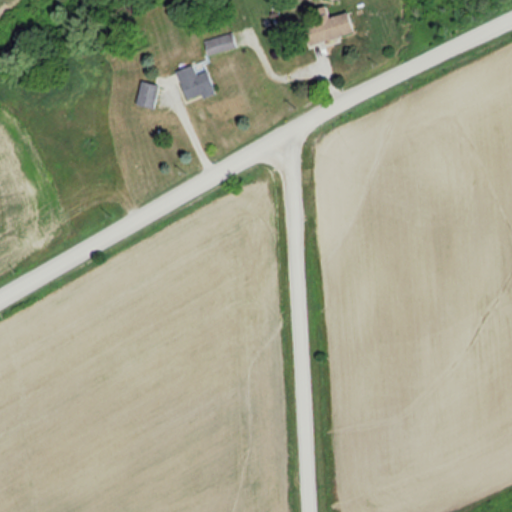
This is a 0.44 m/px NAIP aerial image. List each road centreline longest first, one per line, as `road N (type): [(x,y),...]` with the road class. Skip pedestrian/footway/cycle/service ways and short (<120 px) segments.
road 1 (residential): [(0,299),(284,139),(511,27)]
road 2 (residential): [(284,139),(303,511)]
